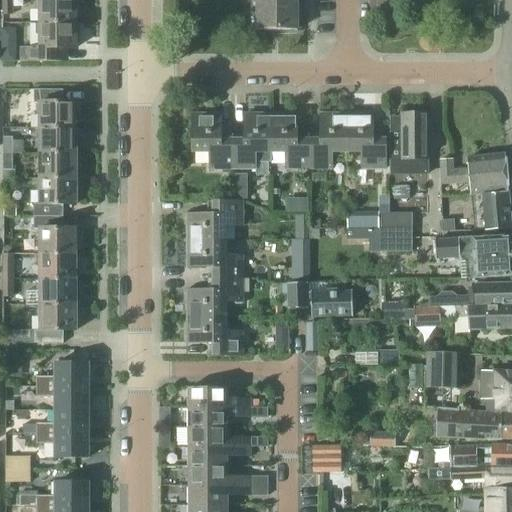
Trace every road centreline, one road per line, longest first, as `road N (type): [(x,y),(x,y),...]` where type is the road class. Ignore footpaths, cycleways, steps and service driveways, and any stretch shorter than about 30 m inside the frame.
road 1 (tertiary): [(144,370),(141,76)]
road 2 (residential): [(291,511),(291,367),(144,370)]
road 3 (residential): [(141,76),(349,71)]
road 4 (residential): [(349,71),(504,68)]
road 5 (tertiary): [(143,511),(144,370)]
